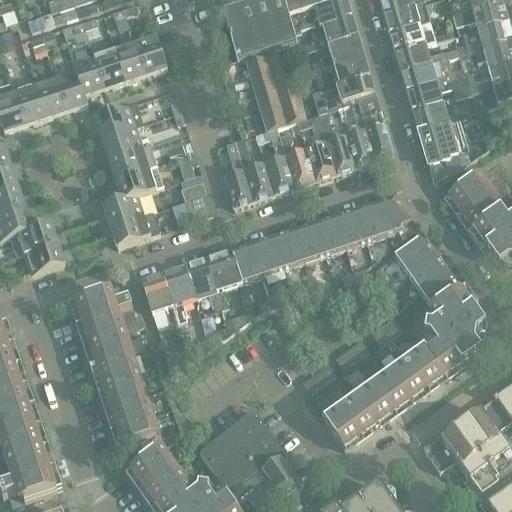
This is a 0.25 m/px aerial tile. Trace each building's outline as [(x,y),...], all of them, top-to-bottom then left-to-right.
[(98,0),(70,0),(51,6),(56,25),(102,11),(98,0)] [(219,0),(224,15),(248,7),(246,0),(219,0)] [(271,0),(248,7),(224,15),(237,65),(295,47),(293,42),(287,21),(346,3),(345,0),(271,0)] [(422,0),(380,0),(385,20),(415,11),(425,8),(422,0)] [(453,23),(503,8),(500,0),(468,0),(470,4),(449,10),(453,23)] [(346,3),(287,21),(293,42),(303,39),(301,34),(316,30),(314,25),(316,23),(317,23),(319,30),(322,29),(323,31),(352,22),(346,3)] [(425,8),(415,11),(385,20),(391,39),(430,28),(425,8)] [(478,36),(508,27),(503,8),(453,23),(456,33),(476,27),(478,36)] [(312,50),(298,55),(300,60),(329,51),(358,42),(353,24),(352,22),(323,31),(323,33),(324,36),(312,39),(314,47),(311,48),(312,50)] [(476,58),(511,46),(511,41),(508,27),(478,36),(463,41),(466,50),(473,48),(476,58)] [(391,39),(397,59),(426,50),(436,47),(430,28),(391,39)] [(16,34),(0,38),(0,56),(20,52),(16,34)] [(331,61),(321,64),(324,74),(334,71),(339,88),(369,79),(358,42),(329,51),(331,61)] [(157,43),(135,50),(146,83),(168,76),(157,43)] [(489,75),(511,68),(511,46),(476,58),(478,67),(486,65),(489,75)] [(115,57),(125,90),(146,83),(135,50),(115,57)] [(402,78),(448,64),(459,61),(457,54),(430,62),(426,50),(397,59),(402,78)] [(283,56),(245,68),(266,138),(276,134),(304,125),(317,121),(318,121),(314,107),(300,111),(283,56)] [(115,57),(95,63),(105,96),(125,90),(115,57)] [(84,103),(105,96),(95,63),(73,70),(76,80),(77,79),(84,103)] [(448,64),(402,78),(408,97),(465,80),(463,74),(452,77),(448,64)] [(487,97),(511,89),(511,68),(489,75),(492,84),(484,86),(487,97)] [(76,80),(56,86),(67,119),(87,113),(84,103),(77,79),(76,80)] [(319,97),(311,100),(314,107),(318,121),(327,118),(349,111),(358,108),(376,102),(369,79),(339,88),(344,102),(327,107),(326,104),(322,105),(319,97)] [(408,97),(413,116),(443,107),(441,98),(468,91),(465,80),(408,97)] [(36,92),(46,126),(67,119),(56,86),(36,92)] [(511,109),(511,89),(487,97),(483,98),(488,116),(511,109)] [(36,92),(15,99),(25,133),(46,126),(36,92)] [(25,133),(15,99),(0,104),(0,122),(2,129),(1,130),(4,139),(25,133)] [(376,102),(358,108),(376,170),(381,169),(394,165),(390,150),(380,118),(376,102)] [(451,105),(443,107),(413,116),(419,137),(457,126),(451,105)] [(355,130),(346,132),(349,140),(347,141),(358,176),(376,170),(358,108),(349,111),(355,130)] [(144,131),(136,110),(96,123),(103,145),(136,134),(144,131)] [(355,177),(344,141),(342,135),(333,138),(327,118),(318,121),(317,121),(325,147),(336,183),(355,177)] [(336,183),(325,147),(317,121),(304,125),(306,133),(311,131),(317,150),(306,154),(317,189),(336,183)] [(435,193),(488,155),(485,147),(468,159),(458,126),(457,126),(419,137),(435,193)] [(110,166),(143,155),(136,134),(103,145),(110,166)] [(295,197),(284,161),(279,143),(276,134),(266,138),(256,141),(258,149),(271,145),(276,160),(264,163),(276,202),(295,197)] [(303,155),(293,158),(291,151),(294,147),(291,140),(279,143),(284,161),(295,197),(313,191),(303,155)] [(273,204),(262,169),(252,172),(243,145),(235,148),(254,210),(273,204)] [(254,210),(235,148),(226,151),(234,178),(224,181),(234,216),(254,210)] [(0,154),(0,177),(12,174),(5,152),(0,154)] [(110,166),(116,186),(149,175),(143,155),(110,166)] [(116,186),(122,204),(123,206),(137,201),(137,202),(164,194),(157,172),(149,175),(116,186)] [(0,177),(0,200),(18,195),(12,174),(0,177)] [(511,208),(502,215),(477,180),(449,200),(501,272),(510,265),(511,265),(511,208)] [(181,196),(184,208),(206,200),(202,189),(181,196)] [(0,223),(25,215),(18,195),(0,200),(0,223)] [(184,208),(188,218),(209,212),(206,200),(184,208)] [(103,211),(111,233),(144,222),(137,202),(137,201),(123,206),(122,204),(103,211)] [(403,245),(418,235),(395,202),(376,209),(387,241),(402,236),(406,242),(403,245)] [(387,241),(376,209),(356,215),(367,248),(387,241)] [(213,223),(209,212),(188,218),(191,230),(213,223)] [(32,235),(31,234),(25,215),(0,223),(0,247),(18,241),(18,240),(32,235)] [(367,248),(356,215),(335,222),(346,254),(367,248)] [(153,219),(144,222),(111,233),(118,254),(160,240),(153,219)] [(335,222),(315,229),(326,261),(346,254),(335,222)] [(18,241),(24,260),(57,250),(50,228),(31,234),(32,235),(18,240),(18,241)] [(326,261),(315,229),(294,236),(305,268),(326,261)] [(294,236),(274,242),(285,275),(305,268),(294,236)] [(395,261),(408,278),(436,258),(423,241),(395,261)] [(285,275),(274,242),(254,249),(264,282),(285,275)] [(264,282),(254,249),(232,256),(242,289),(264,282)] [(64,271),(57,250),(24,260),(31,282),(64,271)] [(208,264),(224,313),(225,316),(233,313),(226,295),(239,291),(228,258),(208,264)] [(408,278),(420,296),(448,276),(436,258),(408,278)] [(208,264),(188,271),(198,304),(210,300),(216,316),(224,313),(208,264)] [(185,308),(195,305),(184,272),(163,279),(180,329),(188,326),(187,323),(190,322),(185,308)] [(368,283),(365,275),(354,279),(356,287),(368,283)] [(461,294),(448,276),(420,296),(433,314),(461,294)] [(172,332),(180,329),(163,279),(144,286),(154,318),(166,314),(172,332)] [(356,287),(354,279),(342,283),(344,291),(356,287)] [(315,300),(327,297),(324,288),(313,292),(315,300)] [(315,300),(313,292),(301,296),(303,304),(315,300)] [(433,314),(416,326),(414,339),(426,355),(446,383),(483,357),(476,347),(478,338),(487,331),(461,294),(433,314)] [(75,308),(123,454),(156,444),(122,340),(140,334),(129,303),(122,306),(119,297),(115,295),(75,308)] [(274,314),(286,310),(283,302),(271,306),(274,314)] [(274,314),(271,306),(259,310),(262,318),(274,314)] [(382,331),(392,344),(402,337),(393,323),(382,331)] [(392,344),(382,331),(371,339),(381,352),(392,344)] [(57,498),(43,455),(3,332),(0,333),(0,433),(11,466),(0,469),(0,494),(3,504),(10,501),(13,509),(17,511),(57,498)] [(349,355),(357,365),(370,356),(362,345),(349,355)] [(357,365),(349,355),(336,364),(344,375),(357,365)] [(428,396),(446,383),(426,355),(408,368),(428,396)] [(392,380),(412,408),(428,396),(408,368),(392,380)] [(316,378),(324,389),(337,380),(329,369),(316,378)] [(324,389),(316,378),(303,388),(311,399),(324,389)] [(395,420),(412,408),(392,380),(375,392),(395,420)] [(359,404),(379,431),(395,420),(375,392),(359,404)] [(511,392),(496,404),(511,425),(511,392)] [(362,444),(379,431),(359,404),(342,416),(362,444)] [(440,479),(457,466),(498,438),(511,427),(511,425),(496,404),(479,416),(481,419),(444,446),(442,443),(423,456),(440,479)] [(345,456),(362,444),(342,416),(325,428),(345,456)] [(275,511),(302,492),(300,489),(283,466),(287,463),(254,418),(200,460),(237,511),(275,511)] [(457,466),(488,509),(490,511),(511,511),(511,457),(498,438),(457,466)] [(184,491),(159,456),(131,476),(156,511),(235,511),(214,481),(201,479),(184,491)] [(393,511),(380,493),(352,511),(346,511),(345,510),(342,511),(393,511)]
